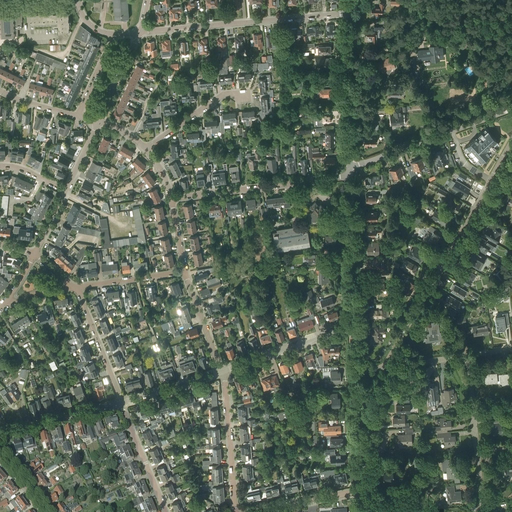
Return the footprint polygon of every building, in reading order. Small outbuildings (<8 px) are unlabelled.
[(94,0),(94,10),(101,11),(102,2),(113,1),(114,20),(122,19),(122,21),(124,21),(126,21),(126,19),(128,19),(127,0),(94,0)] [(182,0),(183,2),(185,1),(186,7),(188,7),(188,10),(197,9),(197,8),(199,8),(198,1),(193,1),(192,0),(182,0)] [(372,8),(371,13),(376,13),(375,17),(376,18),(378,19),(379,18),(379,17),(380,13),(382,13),(383,7),(384,7),(384,3),(380,3),(380,8),(372,8)] [(173,9),(169,10),(169,7),(168,4),(166,4),(166,7),(167,14),(170,14),(170,20),(178,19),(177,13),(181,12),(181,7),(172,7),(173,9)] [(158,12),(155,13),(156,21),(164,21),(163,13),(164,13),(164,8),(158,8),(158,12)] [(56,13),(30,14),(30,24),(52,22),(52,29),(57,28),(58,44),(66,43),(72,32),(69,30),(68,13),(69,12),(69,10),(68,9),(66,9),(65,11),(59,11),(59,10),(56,10),(56,11),(56,12),(56,13)] [(0,16),(0,17),(0,21),(0,22),(1,26),(0,26),(0,27),(1,27),(1,31),(0,31),(0,32),(1,32),(1,36),(1,37),(1,38),(3,38),(3,37),(12,37),(14,37),(14,36),(17,36),(18,36),(17,29),(22,29),(21,20),(20,20),(19,16),(21,16),(21,11),(9,12),(10,16),(2,16),(2,15),(0,15),(0,16)] [(332,25),(326,26),(327,34),(333,33),(333,36),(338,35),(337,28),(333,29),(332,25)] [(312,28),(307,29),(307,35),(313,34),(313,35),(319,35),(319,34),(322,34),(322,30),(318,30),(318,26),(312,27),(312,28)] [(367,32),(367,36),(368,36),(368,38),(370,40),(371,40),(371,41),(376,41),(376,34),(380,34),(380,26),(374,26),(374,32),(367,32)] [(80,27),(75,37),(81,40),(85,31),(85,29),(80,27)] [(297,28),(290,29),(291,37),(297,36),(301,36),(300,32),(297,32),(297,28)] [(85,31),(81,40),(86,42),(90,35),(90,33),(85,31)] [(272,35),(266,35),(267,48),(272,47),(271,44),(276,43),(277,46),(277,50),(281,50),(279,32),(271,33),(272,35)] [(253,39),(250,40),(251,45),(258,45),(258,48),(262,48),(261,34),(253,35),(253,39)] [(90,35),(86,42),(87,41),(92,44),(95,38),(97,39),(97,38),(90,35)] [(238,38),(235,38),(236,51),(244,50),(242,36),(238,36),(238,38)] [(220,40),(217,40),(218,48),(218,51),(223,50),(222,48),(225,48),(224,37),(220,38),(220,40)] [(182,41),(180,41),(181,53),(189,53),(188,41),(186,41),(186,39),(181,40),(182,41)] [(197,41),(192,41),(192,47),(197,46),(197,45),(199,45),(199,50),(200,53),(203,53),(207,53),(206,39),(201,39),(202,41),(198,41),(197,41)] [(162,51),(160,51),(161,57),(171,56),(170,50),(169,40),(164,40),(165,42),(162,42),(162,51)] [(86,42),(85,45),(87,46),(87,45),(90,47),(89,49),(96,52),(99,47),(92,44),(87,41),(86,42)] [(147,46),(144,46),(145,50),(148,50),(149,50),(150,56),(157,55),(156,49),(154,49),(153,41),(147,42),(147,46)] [(303,44),(303,45),(303,48),(311,48),(311,49),(314,49),(314,53),(330,53),(330,52),(331,52),(331,47),(330,47),(330,46),(322,47),(322,46),(316,46),(314,46),(314,43),(303,44)] [(428,49),(416,50),(417,61),(429,59),(430,62),(439,61),(439,58),(443,58),(442,47),(438,48),(438,46),(428,47),(428,49)] [(85,51),(84,53),(94,57),(96,52),(89,49),(87,47),(85,51)] [(81,50),(80,52),(83,54),(82,58),(84,59),(91,63),(94,57),(84,53),(85,51),(81,50)] [(321,55),(315,56),(316,67),(319,67),(320,67),(324,66),(325,68),(328,68),(328,66),(332,66),(331,58),(321,58),(321,55)] [(233,56),(229,56),(229,57),(229,60),(229,63),(230,65),(232,65),(234,65),(235,65),(239,64),(239,61),(234,61),(233,56)] [(220,63),(218,63),(218,65),(220,65),(221,66),(230,65),(229,63),(229,60),(229,57),(223,58),(223,59),(220,60),(220,63)] [(384,62),(377,65),(380,72),(386,70),(388,76),(392,68),(391,68),(394,67),(391,57),(383,60),(384,62)] [(80,62),(79,63),(82,65),(89,68),(91,63),(84,59),(83,62),(80,61),(80,62)] [(76,61),(75,63),(78,65),(77,69),(79,70),(86,73),(89,68),(82,65),(79,63),(80,62),(76,61)] [(259,63),(259,71),(263,70),(263,68),(269,67),(269,62),(259,63)] [(137,65),(134,70),(143,74),(144,73),(144,72),(141,71),(143,68),(137,65)] [(21,75),(19,77),(16,84),(22,87),(25,80),(22,78),(23,76),(22,75),(25,69),(23,68),(20,74),(21,75)] [(3,69),(0,75),(5,79),(9,72),(3,69)] [(227,69),(224,69),(225,82),(235,81),(234,72),(230,72),(230,75),(227,75),(227,69)] [(75,73),(74,74),(84,79),(86,73),(79,70),(78,73),(75,71),(75,73)] [(134,70),(132,76),(138,79),(139,75),(142,77),(143,76),(143,74),(134,70)] [(71,71),(70,74),(73,75),(73,77),(76,78),(74,81),(81,84),(84,79),(74,74),(75,73),(71,71)] [(9,72),(5,79),(11,81),(14,75),(9,72)] [(198,85),(197,85),(197,91),(201,91),(200,88),(207,88),(205,73),(204,73),(204,74),(202,74),(203,81),(200,81),(198,81),(198,85)] [(30,82),(28,90),(34,91),(36,84),(37,81),(38,81),(40,75),(37,74),(35,81),(34,80),(34,83),(30,82)] [(14,75),(11,81),(16,84),(19,77),(14,75)] [(132,76),(129,81),(138,86),(139,84),(136,82),(138,79),(132,76)] [(70,84),(69,85),(79,89),(81,84),(74,81),(73,84),(70,83),(70,84)] [(129,81),(126,87),(133,90),(134,87),(137,88),(137,87),(138,86),(129,81)] [(66,82),(64,87),(67,88),(68,87),(71,89),(69,91),(76,95),(79,89),(69,85),(70,84),(70,83),(66,82)] [(389,89),(389,97),(393,97),(393,98),(396,98),(396,97),(400,97),(400,93),(403,93),(404,84),(396,83),(396,89),(389,89)] [(272,84),(266,84),(259,85),(260,91),(267,90),(268,94),(273,93),(272,90),(269,90),(269,87),(272,87),(272,84)] [(319,89),(318,89),(318,96),(327,95),(327,99),(328,100),(327,100),(328,100),(328,101),(329,101),(330,101),(330,100),(331,100),(332,100),(332,96),(332,89),(332,85),(324,86),(324,87),(319,87),(319,89)] [(47,87),(45,95),(51,96),(54,89),(47,87)] [(124,92),(143,101),(144,102),(146,99),(140,96),(139,98),(133,96),(134,95),(131,93),(133,90),(126,87),(124,92)] [(181,89),(178,89),(179,95),(182,95),(183,101),(188,100),(187,87),(184,88),(185,90),(182,91),(181,89)] [(65,94),(64,96),(74,100),(76,95),(69,91),(68,94),(65,93),(65,94)] [(124,92),(121,98),(127,101),(129,98),(132,99),(132,98),(138,101),(137,102),(141,104),(143,101),(124,92)] [(62,93),(60,95),(64,97),(63,98),(66,99),(64,102),(71,105),(74,100),(64,96),(65,94),(62,93)] [(261,102),(259,102),(259,104),(273,103),(273,101),(271,101),(271,97),(273,97),(273,93),(268,94),(265,94),(266,97),(260,98),(261,102)] [(121,98),(119,104),(128,108),(128,107),(129,106),(126,105),(127,101),(121,98)] [(261,110),(258,112),(262,118),(265,116),(265,114),(268,113),(270,113),(271,110),(271,106),(274,106),(273,103),(259,104),(260,106),(261,106),(261,110)] [(119,104),(116,109),(122,112),(124,109),(127,110),(127,109),(128,108),(119,104)] [(394,117),(390,117),(391,125),(403,123),(402,116),(400,116),(399,108),(393,109),(394,117)] [(115,109),(113,115),(120,119),(122,115),(124,116),(128,118),(129,115),(125,114),(122,112),(116,109),(115,109)] [(330,115),(317,116),(318,126),(322,126),(322,123),(326,123),(326,122),(330,122),(330,115)] [(37,116),(33,127),(37,129),(39,130),(36,139),(42,141),(46,142),(47,138),(46,138),(47,135),(45,135),(45,134),(47,135),(48,133),(46,132),(46,131),(41,129),(43,127),(41,126),(40,126),(41,123),(43,119),(41,119),(41,118),(37,116)] [(41,123),(40,126),(41,126),(43,127),(45,128),(46,125),(47,126),(50,118),(44,116),(43,119),(41,123)] [(146,123),(143,124),(144,128),(147,128),(147,127),(153,126),(152,119),(146,120),(146,123)] [(52,128),(50,142),(56,142),(57,132),(66,135),(70,126),(70,125),(67,124),(66,124),(64,124),(58,122),(56,127),(58,127),(57,128),(52,128)] [(325,128),(315,128),(315,131),(325,131),(325,136),(321,136),(321,139),(334,139),(334,132),(330,132),(330,130),(325,130),(325,128)] [(465,146),(463,148),(466,152),(473,160),(474,160),(477,163),(479,161),(490,152),(488,149),(489,148),(492,150),(495,147),(499,143),(497,141),(487,130),(487,131),(485,128),(481,132),(481,131),(478,135),(476,137),(476,136),(465,146)] [(202,137),(202,132),(192,133),(194,145),(194,147),(196,147),(197,146),(196,142),(200,142),(200,141),(203,140),(202,137)] [(374,137),(364,137),(365,145),(365,147),(368,147),(368,145),(374,145),(374,140),(377,140),(384,140),(384,134),(377,134),(377,137),(374,137)] [(103,137),(101,143),(115,149),(116,148),(110,146),(111,145),(108,144),(110,140),(103,137)] [(321,139),(319,139),(319,142),(323,142),(323,141),(325,141),(325,148),(330,148),(330,147),(332,147),(331,146),(331,145),(334,145),(334,139),(321,139)] [(174,144),(171,144),(171,150),(180,150),(179,147),(178,147),(177,140),(173,140),(174,144)] [(101,143),(98,149),(105,152),(106,148),(109,149),(109,148),(115,151),(115,149),(101,143)] [(67,144),(64,149),(67,150),(66,154),(72,157),(75,151),(74,150),(77,145),(71,144),(67,144)] [(285,159),(284,159),(285,165),(286,165),(287,172),(297,171),(295,158),(297,158),(297,144),(296,144),(296,145),(292,145),(292,154),(284,155),(285,159)] [(27,151),(27,154),(30,155),(27,162),(32,164),(36,157),(37,155),(31,152),(31,150),(32,151),(33,147),(29,146),(27,151)] [(122,146),(119,152),(123,154),(121,157),(122,157),(119,162),(120,163),(128,149),(122,146)] [(441,151),(438,152),(443,164),(450,161),(452,165),(455,163),(452,156),(449,157),(448,158),(446,154),(447,154),(445,148),(441,150),(441,151)] [(128,149),(120,163),(122,163),(124,159),(125,160),(127,156),(130,158),(134,152),(128,149)] [(181,149),(180,150),(171,150),(172,157),(175,156),(175,158),(178,157),(178,153),(181,152),(181,149)] [(250,153),(246,154),(246,157),(248,156),(248,158),(249,163),(250,169),(257,168),(256,165),(256,161),(259,160),(259,152),(255,152),(255,155),(250,156),(250,153)] [(434,163),(430,164),(433,171),(437,170),(435,166),(443,164),(438,152),(436,153),(435,152),(431,153),(433,159),(434,159),(435,162),(434,163)] [(58,163),(57,165),(62,168),(63,165),(67,167),(70,162),(67,160),(68,159),(60,155),(58,159),(60,160),(58,163)] [(36,157),(32,164),(37,167),(41,160),(36,157)] [(134,168),(130,173),(131,174),(141,162),(136,157),(132,163),(135,165),(133,168),(134,168)] [(419,158),(416,159),(419,168),(423,167),(424,171),(427,170),(428,173),(433,171),(430,164),(428,160),(426,160),(428,166),(426,166),(422,158),(420,159),(419,158)] [(268,168),(266,168),(267,173),(277,172),(275,161),(275,159),(267,160),(268,168)] [(414,172),(409,173),(412,182),(415,179),(416,178),(415,175),(421,172),(419,168),(416,159),(413,160),(413,161),(410,162),(414,172)] [(176,161),(169,165),(172,171),(179,167),(179,168),(181,167),(180,164),(177,165),(176,161)] [(307,161),(300,162),(301,173),(308,172),(307,168),(308,168),(307,161)] [(92,162),(89,169),(97,173),(100,166),(92,162)] [(141,162),(131,174),(132,175),(136,170),(137,171),(138,168),(141,171),(146,166),(141,162)] [(52,163),(50,166),(57,170),(55,176),(63,180),(66,173),(60,171),(62,168),(57,165),(52,163)] [(238,166),(229,168),(230,172),(232,181),(239,180),(238,166)] [(397,166),(394,167),(398,176),(401,175),(403,179),(405,178),(401,166),(398,167),(397,166)] [(179,167),(172,171),(175,177),(179,174),(180,177),(185,175),(184,172),(181,173),(179,168),(179,167)] [(391,169),(389,170),(393,183),(396,182),(394,177),(398,176),(394,167),(391,168),(391,169)] [(89,169),(85,176),(89,177),(87,180),(93,183),(94,180),(93,180),(97,173),(89,169)] [(148,172),(142,176),(146,181),(151,177),(148,172)] [(198,176),(196,177),(197,186),(205,185),(203,173),(198,174),(198,176)] [(187,180),(179,181),(180,188),(188,187),(187,182),(190,182),(189,174),(186,175),(187,180)] [(13,183),(13,185),(18,187),(19,185),(22,179),(16,176),(13,183)] [(368,177),(365,177),(365,185),(365,187),(372,187),(372,185),(374,185),(373,180),(379,180),(379,176),(372,176),(372,177),(368,177)] [(143,182),(140,184),(142,186),(144,184),(145,185),(147,183),(149,186),(155,182),(151,177),(146,181),(143,183),(143,182)] [(22,179),(19,185),(24,188),(27,181),(28,180),(24,178),(24,180),(22,179)] [(27,181),(24,188),(32,191),(34,187),(32,186),(33,184),(33,182),(30,181),(29,182),(27,181)] [(456,181),(452,188),(465,195),(469,189),(463,186),(464,185),(456,181)] [(80,189),(80,190),(83,192),(84,191),(92,195),(94,193),(92,192),(92,191),(90,189),(91,186),(83,182),(80,189)] [(156,188),(146,193),(148,197),(146,198),(146,199),(158,194),(156,188)] [(439,188),(436,193),(444,197),(446,192),(439,188)] [(79,190),(76,196),(84,200),(85,198),(88,199),(90,195),(87,193),(86,194),(83,192),(80,190),(79,190)] [(40,198),(42,199),(49,203),(50,201),(51,201),(54,197),(49,194),(48,196),(39,191),(36,196),(40,198)] [(511,194),(507,192),(503,200),(511,205),(511,194)] [(158,194),(146,199),(147,201),(149,200),(149,201),(153,199),(155,203),(161,200),(158,194)] [(279,197),(280,204),(283,204),(284,207),(290,206),(293,206),(292,200),(289,200),(288,200),(287,194),(283,195),(283,197),(279,197)] [(365,200),(365,203),(368,203),(375,202),(375,198),(380,198),(380,195),(375,195),(365,195),(365,200)] [(255,198),(246,200),(247,210),(256,209),(255,205),(260,205),(260,200),(255,201),(255,198)] [(460,204),(450,198),(446,205),(449,207),(447,211),(446,210),(446,211),(451,213),(453,209),(456,211),(457,210),(458,210),(460,206),(459,206),(460,204)] [(42,199),(40,205),(46,208),(49,203),(42,199)] [(245,213),(244,206),(241,206),(240,200),(233,201),(235,215),(245,213)] [(235,215),(233,201),(226,202),(228,215),(235,215)] [(104,202),(100,210),(109,213),(109,211),(107,203),(104,202)] [(306,213),(306,214),(306,215),(306,216),(306,217),(307,217),(307,218),(307,219),(308,219),(309,220),(310,221),(311,222),(312,222),(313,222),(314,222),(315,222),(316,222),(317,222),(318,221),(319,221),(319,220),(320,219),(320,220),(326,215),(322,210),(324,209),(320,205),(319,207),(315,202),(310,206),(309,207),(310,208),(309,209),(309,208),(308,208),(308,209),(307,210),(307,211),(306,212),(306,213)] [(33,206),(32,208),(43,214),(46,208),(40,205),(37,204),(36,207),(33,206)] [(213,205),(209,206),(210,212),(214,211),(215,216),(220,215),(221,217),(224,217),(223,211),(220,212),(219,204),(213,205)] [(73,205),(69,212),(83,219),(84,219),(85,215),(79,212),(80,209),(73,205)] [(32,208),(31,211),(35,213),(34,216),(41,219),(43,214),(32,208)] [(192,210),(184,211),(185,217),(190,216),(191,218),(193,218),(193,215),(192,210)] [(163,211),(155,213),(156,219),(157,219),(157,221),(160,220),(159,218),(164,217),(163,211)] [(435,211),(431,218),(447,227),(451,220),(435,211)] [(69,212),(66,219),(68,220),(66,224),(72,225),(73,226),(75,223),(80,226),(84,219),(83,219),(69,212)] [(191,220),(186,221),(187,227),(195,225),(194,220),(193,218),(191,218),(191,220)] [(26,229),(25,238),(27,238),(27,239),(32,240),(33,235),(32,235),(33,230),(32,230),(32,226),(31,226),(31,221),(27,220),(26,229)] [(160,220),(157,221),(157,223),(158,229),(166,227),(165,221),(160,222),(160,220)] [(497,227),(496,226),(492,233),(486,229),(484,234),(488,236),(487,238),(495,243),(496,241),(497,241),(499,237),(498,236),(502,230),(503,231),(505,227),(499,224),(497,227)] [(63,225),(60,231),(67,234),(70,229),(63,225)] [(277,231),(272,232),(275,251),(310,245),(307,226),(302,227),(302,225),(276,230),(277,231)] [(26,229),(19,228),(18,237),(20,237),(20,238),(25,239),(25,238),(26,229)] [(85,228),(83,234),(101,237),(101,231),(88,228),(88,229),(85,228)] [(327,230),(320,230),(320,236),(325,235),(325,242),(335,242),(335,236),(334,236),(334,235),(327,235),(327,230)] [(60,231),(57,236),(65,240),(67,234),(60,231)] [(427,231),(422,239),(430,244),(432,241),(435,243),(437,244),(439,240),(437,239),(439,235),(433,231),(431,233),(427,231)] [(57,236),(55,242),(58,243),(57,245),(61,247),(65,240),(57,236)] [(488,247),(489,248),(494,251),(497,244),(498,245),(490,239),(488,242),(481,238),(477,246),(478,247),(477,249),(486,254),(485,253),(488,247)] [(198,242),(191,243),(192,249),(196,248),(197,250),(200,250),(199,248),(199,247),(198,242)] [(76,243),(74,245),(79,250),(80,249),(84,253),(85,250),(89,250),(92,246),(76,243)] [(371,246),(367,246),(367,253),(373,253),(373,256),(378,256),(378,243),(371,243),(371,246)] [(169,244),(162,245),(163,251),(163,253),(166,252),(166,250),(170,249),(169,244)] [(74,245),(65,255),(66,255),(67,256),(69,254),(73,257),(79,250),(74,245)] [(410,250),(408,254),(419,261),(420,259),(422,260),(424,255),(418,251),(419,249),(414,246),(411,251),(410,250)] [(54,247),(51,253),(55,257),(54,258),(59,262),(66,255),(65,255),(61,251),(54,247)] [(73,257),(64,267),(69,271),(75,264),(78,267),(83,256),(84,253),(80,249),(79,250),(73,257)] [(197,252),(193,253),(194,259),(201,257),(200,252),(200,250),(197,250),(197,252)] [(478,253),(477,254),(473,251),(470,257),(476,260),(475,262),(474,262),(472,265),(480,270),(487,258),(478,253)] [(166,252),(163,253),(164,255),(165,261),(172,259),(171,254),(167,254),(166,252)] [(315,252),(304,253),(304,259),(308,258),(308,264),(315,263),(315,262),(318,262),(318,254),(315,254),(315,252)] [(137,259),(132,260),(133,264),(134,264),(135,270),(141,269),(140,259),(139,253),(136,254),(137,259)] [(66,255),(59,262),(64,267),(73,257),(69,254),(67,256),(66,255)] [(5,255),(4,263),(10,264),(11,263),(12,263),(18,267),(18,266),(20,266),(21,263),(21,262),(21,261),(15,258),(11,257),(11,256),(5,255)] [(126,261),(121,261),(123,272),(130,271),(129,263),(131,263),(130,255),(127,256),(128,261),(126,261)] [(378,258),(366,259),(366,268),(375,268),(375,271),(384,270),(384,265),(381,265),(380,262),(380,261),(378,261),(378,258)] [(405,259),(401,266),(405,268),(405,269),(408,271),(409,270),(414,273),(416,269),(415,269),(417,267),(416,266),(405,259)] [(113,261),(111,262),(109,262),(109,265),(110,273),(118,272),(117,264),(113,264),(113,261)] [(96,266),(95,263),(88,264),(90,276),(97,275),(96,266)] [(86,264),(80,265),(81,269),(82,277),(90,276),(88,264),(86,264)] [(109,265),(101,266),(103,275),(110,273),(109,265)] [(327,267),(319,267),(319,282),(328,282),(328,277),(327,277),(327,267)] [(202,272),(195,274),(197,281),(204,278),(208,276),(206,270),(202,272)] [(460,275),(458,278),(459,279),(459,280),(468,285),(470,282),(472,283),(476,276),(469,272),(466,277),(462,274),(461,275),(460,275)] [(1,277),(0,278),(0,285),(4,289),(9,282),(1,277)] [(213,283),(219,281),(220,281),(218,277),(206,282),(207,285),(208,285),(213,283)] [(374,285),(373,286),(373,288),(375,289),(375,291),(382,291),(382,289),(384,289),(384,284),(383,279),(379,279),(379,280),(374,281),(374,285)] [(403,280),(400,284),(405,287),(403,292),(405,293),(405,294),(406,294),(409,295),(415,285),(409,281),(408,283),(403,280)] [(172,285),(169,285),(171,291),(170,291),(173,299),(181,296),(180,291),(181,291),(178,282),(172,284),(172,285)] [(453,285),(451,289),(452,289),(451,290),(462,297),(466,291),(455,284),(454,285),(453,285)] [(147,290),(146,290),(147,297),(148,297),(149,301),(156,300),(157,305),(160,304),(159,296),(156,297),(154,286),(147,287),(147,290)] [(208,288),(201,290),(203,297),(211,295),(210,292),(214,290),(213,286),(208,288)] [(311,289),(303,292),(306,300),(313,297),(311,289)] [(495,301),(502,297),(505,300),(508,298),(506,295),(507,294),(504,290),(493,297),(495,301)] [(124,299),(125,307),(125,312),(130,311),(129,307),(129,304),(137,303),(135,291),(127,293),(127,296),(128,297),(124,297),(124,299)] [(107,298),(102,299),(103,302),(104,304),(107,303),(107,302),(113,301),(113,298),(112,292),(106,292),(107,298)] [(210,305),(206,306),(209,314),(214,312),(214,311),(220,309),(218,304),(223,302),(221,294),(213,297),(214,301),(209,303),(210,305)] [(448,296),(445,300),(452,304),(452,306),(457,309),(461,302),(449,295),(448,296)] [(97,298),(91,300),(95,310),(105,306),(108,305),(107,303),(104,304),(103,302),(102,299),(102,296),(97,296),(97,298)] [(331,297),(320,301),(322,305),(323,305),(325,309),(329,307),(329,306),(334,304),(331,297)] [(44,313),(38,315),(40,322),(48,319),(49,322),(54,320),(49,304),(43,306),(44,311),(43,311),(44,313)] [(181,305),(176,307),(177,310),(179,309),(181,313),(178,314),(179,316),(189,313),(187,306),(182,308),(181,305)] [(254,305),(248,308),(251,317),(257,315),(254,305)] [(105,306),(95,310),(97,316),(100,315),(106,313),(104,310),(106,309),(105,306)] [(369,314),(369,315),(369,316),(370,316),(371,317),(372,317),(385,317),(385,316),(387,315),(387,312),(385,312),(385,309),(372,309),(372,312),(371,312),(370,312),(370,313),(369,313),(369,314)] [(72,319),(79,317),(78,314),(79,313),(78,311),(77,311),(76,311),(73,312),(72,310),(67,312),(66,312),(70,320),(72,319)] [(327,314),(324,315),(325,318),(329,317),(330,320),(339,317),(336,310),(327,314)] [(102,320),(99,321),(102,327),(110,324),(113,323),(110,317),(115,315),(114,312),(108,315),(101,317),(102,320)] [(189,313),(179,316),(182,315),(184,322),(182,322),(183,325),(188,324),(187,321),(191,319),(189,313)] [(503,316),(495,317),(497,331),(505,329),(504,323),(508,323),(507,313),(502,314),(503,316)] [(27,314),(22,318),(26,324),(28,326),(31,331),(35,328),(37,327),(35,322),(32,323),(31,321),(27,314)] [(216,321),(212,322),(214,328),(222,325),(221,322),(227,320),(225,316),(220,318),(215,319),(216,321)] [(290,326),(286,327),(290,337),(296,334),(294,328),(296,327),(292,316),(289,317),(290,322),(289,322),(290,326)] [(310,316),(297,321),(300,330),(306,328),(306,329),(314,326),(310,316)] [(79,317),(72,319),(75,325),(81,323),(79,317)] [(22,318),(17,321),(21,328),(26,324),(22,318)] [(17,321),(12,325),(16,331),(21,328),(17,321)] [(170,330),(167,322),(160,324),(163,332),(170,330)] [(429,334),(425,335),(426,342),(444,339),(443,332),(439,333),(437,322),(431,323),(432,327),(429,327),(429,334)] [(483,325),(473,326),(474,335),(486,333),(485,329),(488,328),(487,323),(483,324),(483,325)] [(110,324),(102,327),(104,333),(112,330),(110,324)] [(280,326),(273,329),(274,333),(275,332),(278,340),(284,338),(281,329),(280,326)] [(376,331),(369,331),(369,336),(373,336),(376,336),(376,341),(382,341),(381,333),(385,333),(385,327),(375,327),(376,331)] [(188,331),(185,332),(186,335),(190,334),(191,337),(198,335),(196,328),(188,331)] [(224,329),(221,330),(222,333),(225,332),(226,336),(230,335),(227,328),(226,328),(224,329)] [(74,335),(71,336),(72,339),(82,335),(80,329),(73,331),(74,335)] [(261,330),(258,331),(262,343),(271,339),(267,329),(264,330),(265,332),(262,333),(261,330)] [(0,332),(0,344),(0,345),(2,342),(4,344),(7,339),(8,341),(12,337),(7,330),(4,335),(0,332)] [(82,335),(72,339),(73,341),(77,340),(78,343),(85,341),(82,335)] [(113,335),(106,338),(108,344),(118,340),(117,337),(114,339),(113,335)] [(253,336),(248,338),(249,341),(251,349),(258,347),(255,339),(254,339),(253,336)] [(118,340),(108,344),(111,350),(117,347),(118,349),(124,347),(123,345),(120,346),(118,340)] [(240,341),(236,343),(237,345),(240,354),(246,351),(243,342),(242,340),(240,341)] [(226,351),(225,351),(226,354),(227,354),(228,357),(235,355),(232,347),(230,342),(226,343),(228,349),(226,350),(226,351)] [(16,343),(13,345),(19,355),(22,353),(16,343)] [(81,352),(78,353),(79,355),(89,351),(88,349),(89,348),(87,343),(82,345),(83,347),(80,348),(81,352)] [(119,352),(112,354),(115,360),(121,358),(124,357),(122,351),(125,349),(124,347),(118,349),(119,352)] [(324,347),(320,348),(323,355),(323,357),(323,359),(324,359),(328,359),(328,355),(334,354),(334,353),(339,353),(339,347),(327,347),(327,350),(325,350),(324,347)] [(203,357),(198,359),(201,367),(209,365),(203,350),(201,351),(203,357)] [(91,358),(89,351),(79,355),(82,361),(85,360),(91,358)] [(320,366),(316,357),(314,358),(312,353),(304,355),(306,361),(305,361),(307,366),(312,365),(313,368),(316,367),(317,369),(320,368),(319,366),(320,366)] [(183,357),(184,360),(185,363),(188,371),(194,369),(194,367),(197,366),(196,363),(193,364),(191,360),(195,359),(194,355),(191,356),(190,355),(186,356),(186,355),(183,356),(183,357)] [(121,358),(115,360),(117,366),(124,364),(121,358)] [(54,360),(48,363),(52,370),(57,368),(54,360)] [(300,360),(292,363),(296,372),(296,373),(297,373),(298,373),(299,373),(300,372),(300,371),(300,370),(300,369),(303,368),(300,360)] [(165,361),(162,362),(168,378),(174,376),(172,370),(173,370),(173,371),(176,369),(173,361),(170,362),(171,363),(167,364),(165,363),(165,361)] [(94,362),(93,363),(93,362),(88,364),(86,365),(87,365),(88,368),(86,369),(87,372),(89,371),(95,368),(94,365),(95,365),(94,362)] [(157,370),(155,370),(157,376),(158,377),(160,376),(161,380),(168,378),(162,362),(160,363),(161,368),(161,370),(158,370),(157,370)] [(286,362),(279,364),(282,372),(283,375),(289,373),(288,370),(286,362)] [(185,363),(179,365),(182,373),(188,371),(185,363)] [(337,367),(322,368),(323,378),(331,377),(331,383),(340,382),(340,372),(337,372),(337,367)] [(87,372),(80,375),(81,377),(90,374),(91,377),(98,374),(95,368),(89,371),(87,372)] [(149,371),(144,373),(145,377),(146,381),(148,385),(154,383),(153,380),(155,380),(154,376),(155,376),(153,369),(149,370),(149,371)] [(496,372),(484,373),(485,383),(497,381),(497,383),(500,382),(500,384),(500,386),(501,385),(511,384),(510,373),(496,375),(496,372)] [(252,375),(246,377),(249,385),(252,384),(253,387),(256,386),(252,375)] [(264,380),(261,381),(263,386),(266,385),(267,389),(276,386),(272,377),(264,380)] [(139,378),(132,380),(134,388),(141,386),(139,378)] [(240,379),(235,381),(239,392),(247,390),(245,386),(243,387),(240,379)] [(132,380),(125,382),(127,390),(134,388),(132,380)] [(101,381),(94,383),(95,387),(98,400),(103,398),(101,390),(104,389),(103,385),(103,386),(101,381)] [(11,390),(8,392),(14,400),(20,396),(15,389),(17,388),(14,383),(8,387),(11,390)] [(72,386),(69,387),(70,389),(73,395),(75,394),(78,401),(86,398),(80,383),(76,384),(77,387),(73,388),(72,386)] [(47,400),(43,402),(45,411),(52,409),(48,398),(51,397),(49,392),(47,386),(46,385),(44,385),(43,387),(45,393),(47,400)] [(429,392),(427,393),(427,399),(436,397),(436,402),(442,402),(442,398),(441,395),(437,395),(436,387),(429,388),(429,392)] [(445,398),(442,398),(442,402),(443,405),(450,404),(449,399),(456,398),(455,393),(452,393),(452,388),(444,389),(445,398)] [(68,394),(63,396),(65,406),(71,404),(69,396),(73,395),(70,389),(67,390),(68,394)] [(208,389),(202,391),(204,398),(211,396),(211,399),(212,406),(217,406),(216,392),(210,392),(208,389)] [(202,391),(196,393),(198,400),(200,399),(201,402),(205,401),(204,398),(202,391)] [(8,392),(2,396),(8,404),(14,400),(8,392)] [(337,393),(328,394),(329,398),(331,398),(331,406),(336,406),(336,407),(340,407),(339,397),(337,397),(337,393)] [(60,396),(56,397),(59,408),(59,407),(60,409),(62,408),(62,407),(65,406),(63,396),(62,396),(62,394),(60,394),(60,396)] [(190,394),(183,396),(187,407),(189,406),(188,403),(192,401),(190,394)] [(177,408),(178,412),(179,416),(182,416),(180,409),(187,407),(183,396),(177,398),(180,407),(177,408)] [(29,404),(33,418),(39,416),(37,409),(42,408),(39,399),(35,400),(36,402),(29,404)] [(171,400),(165,402),(168,412),(174,411),(175,413),(178,412),(177,408),(174,408),(171,400)] [(161,412),(158,413),(160,418),(161,422),(164,421),(162,414),(168,412),(165,402),(158,404),(161,412)] [(246,407),(237,407),(238,414),(249,413),(249,407),(254,406),(254,403),(246,404),(246,407)] [(153,406),(146,408),(148,415),(155,413),(153,406)] [(212,406),(207,407),(207,410),(210,409),(210,416),(218,415),(217,409),(213,409),(212,406)] [(146,408),(140,409),(142,417),(148,415),(146,408)] [(291,408),(278,413),(280,419),(294,414),(291,408)] [(492,421),(489,422),(490,434),(502,432),(500,421),(506,420),(506,414),(492,415),(492,421)] [(400,417),(393,417),(393,425),(402,425),(402,429),(405,428),(409,428),(414,427),(414,425),(408,426),(408,423),(404,423),(404,415),(400,415),(400,417)] [(111,417),(105,418),(107,426),(111,425),(112,429),(118,428),(119,427),(116,417),(112,418),(111,417)] [(440,427),(434,427),(434,433),(437,433),(443,432),(442,429),(451,428),(450,420),(446,421),(445,418),(440,419),(440,427)] [(100,420),(94,422),(97,429),(94,430),(96,436),(101,435),(99,432),(103,430),(100,420)] [(326,420),(318,420),(319,429),(324,429),(324,434),(336,434),(336,433),(341,432),(340,426),(336,426),(336,427),(327,427),(327,421),(326,421),(326,420)] [(191,423),(182,426),(183,431),(193,428),(191,423)] [(83,424),(77,425),(80,438),(86,436),(83,424)] [(92,426),(86,429),(87,430),(89,436),(91,441),(97,439),(92,426)] [(204,426),(200,427),(201,429),(205,428),(205,429),(207,429),(207,435),(209,435),(219,435),(219,428),(210,429),(210,426),(204,426)] [(71,427),(64,429),(66,436),(70,435),(73,447),(80,445),(79,441),(76,442),(75,439),(74,439),(72,431),(71,427)] [(149,429),(142,432),(145,438),(155,434),(152,428),(149,430),(149,429)] [(405,435),(397,435),(398,445),(411,444),(411,433),(413,433),(413,428),(409,428),(405,428),(405,435)] [(56,432),(51,433),(54,443),(59,442),(59,444),(63,443),(59,430),(56,431),(56,432)] [(250,432),(247,433),(239,433),(240,440),(249,439),(249,442),(254,442),(259,441),(259,438),(251,439),(250,432)] [(450,432),(443,432),(437,433),(437,437),(438,437),(438,438),(443,438),(444,442),(445,442),(445,446),(451,446),(451,443),(455,443),(454,439),(455,439),(455,435),(451,435),(450,432)] [(46,433),(40,435),(42,443),(45,443),(48,452),(50,452),(53,451),(53,449),(51,441),(50,439),(50,437),(47,438),(46,433)] [(155,434),(145,438),(147,444),(155,441),(156,444),(161,442),(160,439),(158,440),(156,434),(155,434)] [(124,435),(117,438),(120,444),(126,441),(124,435)] [(333,435),(326,435),(327,439),(330,439),(330,445),(331,445),(331,446),(341,446),(341,444),(342,444),(342,443),(343,443),(343,439),(342,439),(342,438),(333,438),(333,435)] [(30,437),(24,439),(27,451),(37,448),(35,441),(32,442),(30,437)] [(15,450),(12,451),(13,457),(18,456),(17,453),(23,452),(22,450),(26,449),(27,451),(24,439),(24,442),(20,443),(20,441),(13,443),(15,450)] [(68,442),(62,444),(65,454),(71,452),(68,442)] [(211,445),(206,445),(206,448),(209,448),(209,453),(210,453),(210,455),(221,454),(220,447),(216,448),(216,445),(211,445)] [(119,447),(109,451),(110,454),(118,451),(120,457),(131,453),(128,447),(120,450),(119,447)] [(156,447),(150,450),(152,456),(161,453),(160,450),(158,451),(156,447)] [(334,448),(324,450),(324,454),(331,454),(331,455),(331,457),(329,457),(330,461),(331,461),(331,463),(336,463),(336,465),(341,465),(340,462),(344,462),(344,460),(345,460),(345,456),(344,456),(344,454),(340,454),(340,453),(336,453),(335,453),(334,448)] [(131,453),(120,457),(123,463),(121,464),(122,467),(127,465),(125,463),(127,462),(133,459),(131,453)] [(161,453),(152,456),(155,462),(163,459),(164,462),(169,460),(167,457),(163,459),(161,453)] [(214,461),(205,462),(205,465),(218,464),(217,461),(221,461),(221,454),(210,455),(213,455),(214,461)] [(33,462),(25,469),(29,474),(31,472),(34,476),(38,473),(43,469),(38,463),(39,461),(37,459),(33,462)] [(447,461),(442,461),(443,468),(446,467),(447,478),(454,478),(455,482),(459,482),(458,466),(448,467),(447,461)] [(218,464),(205,465),(205,467),(208,467),(208,468),(214,467),(215,474),(222,473),(222,467),(218,467),(218,464)] [(122,467),(118,469),(119,472),(127,468),(128,472),(126,473),(126,474),(126,476),(127,475),(138,471),(136,465),(128,468),(127,465),(122,467)] [(164,465),(157,468),(160,474),(166,471),(164,465)] [(334,474),(333,469),(323,471),(325,477),(332,475),(334,485),(340,483),(340,482),(346,481),(346,480),(347,480),(346,476),(345,476),(344,472),(334,474)] [(138,471),(127,475),(129,478),(130,477),(132,480),(128,482),(129,485),(134,483),(133,480),(141,477),(138,471)] [(166,471),(160,474),(162,480),(169,477),(166,471)] [(253,471),(243,472),(243,478),(247,478),(247,481),(253,481),(252,480),(255,480),(255,478),(253,478),(253,471)] [(383,474),(383,479),(384,480),(393,479),(401,477),(400,472),(393,473),(393,472),(383,473),(383,474)] [(209,483),(206,483),(206,484),(220,483),(220,480),(223,480),(222,473),(215,474),(211,474),(212,481),(209,481),(209,483)] [(41,476),(34,481),(38,486),(45,481),(42,478),(45,476),(44,474),(41,476)] [(302,474),(298,475),(300,484),(304,483),(305,488),(311,487),(309,479),(309,477),(303,478),(302,474)] [(296,480),(290,481),(292,491),(299,489),(298,485),(300,484),(298,475),(295,476),(296,480)] [(316,478),(309,479),(311,487),(318,485),(317,481),(320,480),(318,475),(315,475),(316,478)] [(280,479),(279,479),(282,488),(285,488),(286,492),(292,491),(290,481),(284,483),(282,477),(279,477),(280,479)] [(45,481),(38,486),(41,491),(48,486),(49,486),(51,484),(53,486),(57,483),(53,478),(47,483),(45,481)] [(278,484),(271,485),(273,495),(280,494),(279,489),(282,488),(279,479),(277,479),(278,484)] [(3,488),(1,490),(2,492),(2,493),(4,495),(7,493),(13,487),(10,482),(8,484),(7,483),(4,486),(5,486),(3,488)] [(143,482),(136,485),(139,491),(146,489),(143,482)] [(171,483),(164,486),(167,492),(174,489),(171,483)] [(220,483),(206,484),(206,487),(209,487),(213,487),(213,493),(224,493),(223,486),(220,486),(220,483)] [(248,490),(246,491),(248,501),(254,499),(252,490),(251,484),(248,484),(248,490)] [(271,485),(262,487),(263,492),(266,492),(267,497),(273,495),(271,485)] [(50,498),(47,500),(51,505),(58,500),(56,497),(58,496),(63,493),(59,486),(54,490),(56,493),(50,497),(50,498)] [(453,486),(446,487),(447,502),(449,501),(449,502),(450,502),(450,501),(452,501),(452,500),(461,499),(460,492),(455,493),(454,493),(454,492),(453,486)] [(9,495),(7,497),(8,499),(11,497),(17,492),(13,487),(7,493),(9,495)] [(262,487),(252,490),(254,499),(261,498),(260,493),(263,492),(262,487)] [(139,491),(135,493),(137,496),(140,494),(142,498),(148,495),(146,489),(139,491)] [(174,489),(167,492),(170,498),(177,495),(174,489)] [(213,496),(210,496),(211,500),(214,500),(214,503),(220,503),(219,500),(224,499),(224,493),(213,493),(213,494),(213,496)] [(186,505),(183,499),(185,498),(184,495),(179,497),(180,500),(172,504),(175,510),(181,507),(186,505)] [(10,503),(14,509),(16,508),(17,509),(18,507),(25,502),(22,497),(15,502),(14,501),(10,503)] [(6,499),(0,502),(0,507),(4,505),(8,503),(6,499)] [(133,504),(133,505),(134,508),(141,505),(143,511),(153,506),(151,500),(144,503),(143,504),(142,501),(133,504)] [(18,507),(21,511),(22,511),(29,507),(25,502),(18,507)] [(68,508),(62,511),(69,511),(79,504),(78,502),(77,503),(76,503),(71,506),(68,509),(68,508)]
